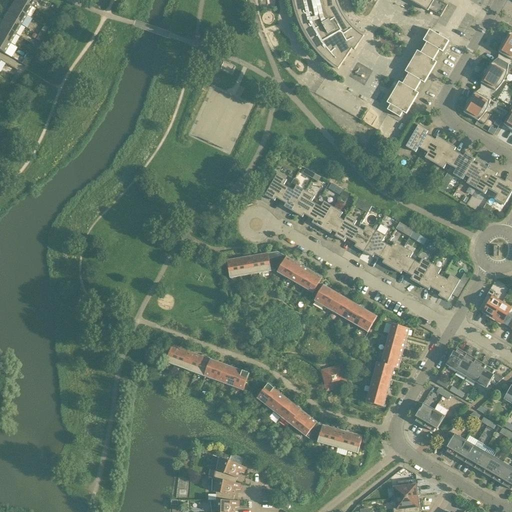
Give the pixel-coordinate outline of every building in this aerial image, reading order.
[(14,0),(11,7),(26,16),(32,6),(20,0),(14,0)] [(293,0),(294,5),(293,6),(299,20),(298,21),(305,34),(304,35),(314,47),(313,48),(325,59),(324,60),(338,70),(352,49),(354,50),(364,36),(355,29),(348,22),(349,22),(343,15),(339,6),(336,0),(293,0)] [(407,0),(428,12),(428,11),(440,17),(447,6),(437,0),(407,0)] [(5,16),(21,25),(26,16),(11,7),(5,16)] [(0,25),(15,34),(21,25),(5,16),(0,25)] [(0,38),(10,44),(15,34),(0,25),(0,38)] [(442,52),(449,42),(430,31),(423,41),(427,43),(421,53),(417,51),(405,72),(408,74),(402,85),(399,83),(387,103),(390,105),(387,110),(400,118),(403,112),(406,114),(418,94),(415,92),(421,81),(424,83),(436,63),(433,61),(439,50),(442,52)] [(503,42),(511,47),(511,33),(509,35),(507,37),(505,39),(503,42)] [(0,51),(4,53),(10,44),(0,38),(0,51)] [(511,47),(503,42),(502,45),(500,47),(500,50),(499,53),(501,54),(498,59),(508,65),(511,63),(511,62),(511,47)] [(25,66),(28,60),(31,56),(27,54),(22,64),(25,66)] [(508,68),(508,65),(498,59),(495,64),(493,63),(491,65),(489,67),(487,69),(485,72),(503,82),(505,80),(506,77),(507,74),(507,71),(508,68)] [(506,84),(503,82),(485,72),(484,75),(483,77),(482,80),(481,83),(483,84),(481,89),(491,95),(498,99),(506,84)] [(491,95),(481,89),(478,94),(476,93),(473,95),(471,97),(470,99),(468,102),(486,112),(487,110),(488,107),(489,104),(490,101),(490,98),(491,95)] [(484,115),(486,112),(468,102),(466,105),(465,107),(464,110),(464,113),(478,122),(480,120),(482,117),(484,115)] [(423,150),(431,138),(426,135),(428,132),(418,126),(406,147),(415,153),(419,148),(423,150)] [(431,138),(423,150),(428,153),(425,158),(434,164),(447,143),(446,142),(446,143),(437,138),(436,140),(431,138)] [(456,148),(447,143),(434,164),(443,169),(446,164),(451,167),(459,154),(454,151),(456,148)] [(459,154),(451,167),(456,170),(453,175),(463,180),(466,175),(465,175),(473,162),(473,163),(475,159),(465,154),(463,157),(459,154)] [(401,158),(395,155),(391,161),(397,165),(401,158)] [(477,165),(473,163),(473,162),(465,175),(466,175),(470,178),(466,184),(476,189),(488,168),(487,168),(478,163),(477,165)] [(497,174),(488,168),(476,189),(485,195),(488,189),(493,192),(500,180),(495,177),(497,174)] [(281,201),(288,188),(284,186),(287,181),(280,177),(277,175),(265,196),(266,196),(275,201),(276,198),(281,201)] [(284,207),(293,212),(305,191),(298,187),(299,185),(298,181),(294,179),(288,188),(281,201),(286,204),(284,207)] [(500,180),(493,192),(497,195),(494,200),(504,206),(511,192),(511,182),(506,180),(505,182),(500,180)] [(343,191),(338,187),(337,187),(334,193),(340,196),(343,191)] [(315,197),(305,191),(293,212),(294,213),(294,212),(303,217),(304,215),(309,218),(316,205),(312,202),(315,197)] [(345,202),(349,195),(343,192),(339,199),(345,202)] [(312,223),(321,229),(333,208),(324,202),(321,208),(316,205),(309,218),(314,220),(312,223)] [(333,208),(321,229),(322,229),(331,234),(332,231),(337,234),(344,221),(340,218),(343,213),(333,208)] [(500,220),(505,217),(502,211),(497,214),(500,220)] [(347,216),(344,221),(337,234),(335,237),(344,242),(346,239),(351,242),(358,229),(354,227),(357,221),(347,216)] [(396,229),(401,232),(404,226),(400,223),(396,229)] [(354,247),(364,252),(376,232),(373,230),(367,226),(363,232),(358,229),(351,242),(356,245),(354,247)] [(385,237),(376,232),(364,252),(364,253),(364,252),(373,257),(375,255),(379,258),(387,245),(382,242),(385,237)] [(417,242),(421,236),(414,232),(410,237),(410,238),(417,242)] [(382,263),(392,269),(404,248),(395,243),(392,248),(387,245),(379,258),(384,260),(382,263)] [(413,253),(404,248),(392,269),(401,274),(403,271),(407,274),(415,261),(410,258),(413,253)] [(268,254),(271,271),(274,271),(277,272),(286,257),(278,252),(268,254)] [(268,254),(257,255),(260,273),(271,272),(271,271),(268,254)] [(260,273),(257,255),(247,257),(250,275),(260,273)] [(247,257),(237,259),(240,277),(250,275),(247,257)] [(286,257),(277,272),(277,273),(286,278),(295,262),(286,257)] [(240,277),(237,259),(227,260),(230,279),(240,277)] [(410,280),(419,285),(432,264),(423,259),(420,264),(415,261),(407,274),(412,277),(410,280)] [(295,262),(286,278),(295,283),(304,267),(295,262)] [(441,270),(432,264),(419,285),(420,286),(420,285),(429,290),(430,288),(435,290),(443,278),(438,275),(441,270)] [(304,267),(295,283),(304,289),(313,272),(304,267)] [(313,272),(304,289),(313,294),(322,278),(313,272)] [(448,280),(443,278),(435,290),(440,293),(438,296),(448,302),(452,295),(460,281),(451,275),(448,280)] [(457,298),(465,284),(460,281),(452,295),(457,298)] [(323,307),(333,291),(323,285),(314,302),(323,307)] [(486,317),(492,320),(502,303),(493,298),(495,293),(490,290),(478,310),(483,312),(483,313),(487,315),(486,317)] [(341,296),(333,291),(323,307),(332,312),(341,296)] [(350,301),(341,296),(332,312),(341,317),(350,301)] [(359,306),(350,301),(341,317),(350,322),(359,306)] [(511,306),(511,308),(502,303),(492,320),(498,323),(498,322),(502,324),(503,324),(508,327),(511,318),(511,306)] [(368,311),(359,306),(350,322),(358,328),(368,311)] [(377,317),(368,311),(358,328),(368,333),(377,317)] [(391,324),(389,334),(407,339),(409,329),(391,324)] [(404,349),(407,339),(389,334),(386,344),(404,349)] [(401,359),(404,349),(386,344),(383,354),(401,359)] [(166,363),(176,366),(182,349),(172,345),(166,363)] [(192,352),(182,349),(176,366),(185,370),(192,352)] [(446,365),(457,372),(466,356),(457,350),(455,353),(454,352),(446,365)] [(201,356),(192,352),(185,370),(195,373),(201,356)] [(398,369),(401,359),(383,354),(381,364),(380,364),(394,368),(398,369)] [(201,356),(195,373),(204,377),(211,360),(201,356)] [(476,361),(466,356),(457,372),(466,377),(476,361)] [(204,377),(214,381),(220,363),(211,360),(204,377)] [(466,377),(475,383),(484,367),(476,361),(466,377)] [(377,362),(374,373),(392,378),(394,368),(380,364),(381,364),(377,362)] [(230,367),(220,363),(214,381),(223,384),(230,367)] [(239,370),(230,367),(223,384),(233,388),(239,370)] [(326,371),(323,371),(327,390),(340,387),(342,386),(346,385),(341,367),(326,371)] [(486,389),(490,382),(495,385),(504,378),(495,373),(494,376),(492,375),(494,372),(484,367),(475,383),(486,389)] [(249,374),(239,370),(233,388),(243,391),(249,374)] [(389,387),(392,378),(374,373),(371,383),(389,387)] [(436,383),(446,389),(449,384),(439,378),(436,383)] [(371,383),(368,392),(386,397),(389,387),(371,383)] [(265,406),(277,391),(268,384),(257,399),(265,406)] [(265,406),(273,412),(285,397),(277,391),(265,406)] [(386,397),(368,392),(366,403),(384,407),(386,397)] [(293,403),(285,397),(273,412),(281,418),(293,403)] [(281,418),(289,424),(301,410),(293,403),(281,418)] [(415,421),(425,426),(434,410),(423,404),(415,417),(417,418),(415,421)] [(309,416),(301,410),(289,424),(297,431),(309,416)] [(445,416),(434,410),(425,426),(434,432),(436,429),(437,430),(445,416)] [(309,416),(297,431),(306,437),(311,441),(319,425),(317,423),(317,422),(309,416)] [(496,425),(489,421),(487,425),(494,429),(496,425)] [(319,425),(311,441),(318,443),(328,446),(333,428),(323,425),(322,426),(319,425)] [(343,431),(333,428),(328,446),(338,449),(343,431)] [(352,433),(343,431),(338,449),(347,451),(352,433)] [(447,452),(457,457),(466,441),(450,431),(437,442),(448,449),(447,452)] [(363,436),(352,433),(347,451),(358,454),(363,436)] [(475,446),(466,441),(457,457),(465,463),(475,446)] [(465,463),(475,468),(484,452),(487,447),(478,441),(475,446),(465,463)] [(487,447),(484,452),(475,468),(484,473),(494,457),(497,452),(487,447)] [(219,458),(214,479),(235,483),(236,478),(237,479),(240,472),(243,473),(246,468),(214,455),(214,456),(219,458)] [(484,473),(494,478),(503,463),(494,457),(484,473)] [(511,468),(503,463),(494,478),(503,485),(511,468)] [(511,468),(503,485),(511,490),(511,489),(511,468)] [(241,484),(235,483),(214,479),(207,478),(212,479),(212,491),(215,492),(215,493),(216,493),(216,501),(233,501),(233,496),(234,496),(235,489),(240,490),(241,484)] [(396,499),(415,497),(417,496),(416,492),(418,492),(416,480),(398,482),(399,488),(394,488),(396,499)] [(417,496),(415,497),(396,499),(397,509),(393,509),(393,511),(420,511),(419,500),(417,500),(417,496)] [(210,501),(211,511),(234,511),(235,507),(239,507),(239,501),(233,501),(216,501),(205,501),(210,501)]
